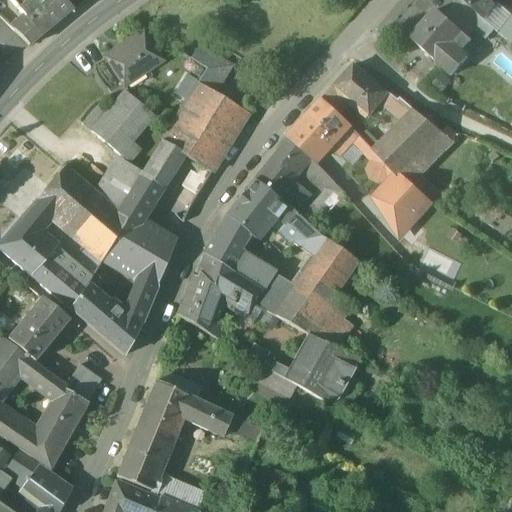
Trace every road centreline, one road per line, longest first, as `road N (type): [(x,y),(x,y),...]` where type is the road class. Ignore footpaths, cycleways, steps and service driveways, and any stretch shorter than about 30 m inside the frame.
road 1 (residential): [(387,0),(227,174),(183,256),(73,511)]
road 2 (track): [(511,145),(411,93),(351,41)]
road 3 (secondary): [(125,0),(39,67),(0,111)]
